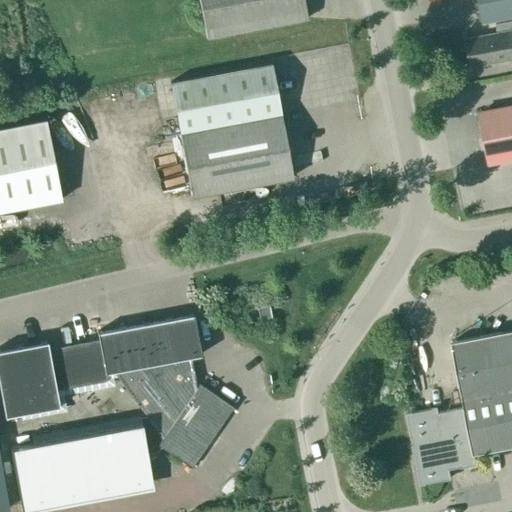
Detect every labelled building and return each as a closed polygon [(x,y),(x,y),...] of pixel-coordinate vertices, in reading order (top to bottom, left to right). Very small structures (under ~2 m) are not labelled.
[(198,0),(205,38),(307,18),(303,0),(198,0)] [(511,0),(477,0),(482,22),(511,16),(511,0)] [(466,39),(471,67),(511,58),(511,20),(495,24),(497,32),(466,39)] [(191,195),(291,176),(270,63),(169,82),(191,195)] [(511,106),(480,113),(489,161),(511,156),(511,106)] [(0,210),(60,199),(45,119),(0,127),(0,210)] [(257,307),(259,319),(271,317),(268,305),(257,307)] [(186,372),(190,371),(189,363),(185,363),(184,357),(200,354),(192,313),(96,331),(98,338),(47,348),(46,340),(0,348),(0,394),(4,416),(58,406),(55,389),(106,380),(104,372),(118,369),(152,414),(139,417),(138,416),(31,436),(32,442),(9,446),(20,506),(151,481),(146,453),(157,451),(160,446),(191,467),(232,406),(198,383),(190,394),(186,372)] [(437,412),(436,407),(407,413),(420,484),(449,478),(448,469),(475,464),(473,453),(511,445),(511,329),(451,341),(463,407),(437,412)] [(0,464),(0,509),(8,508),(0,464)]
